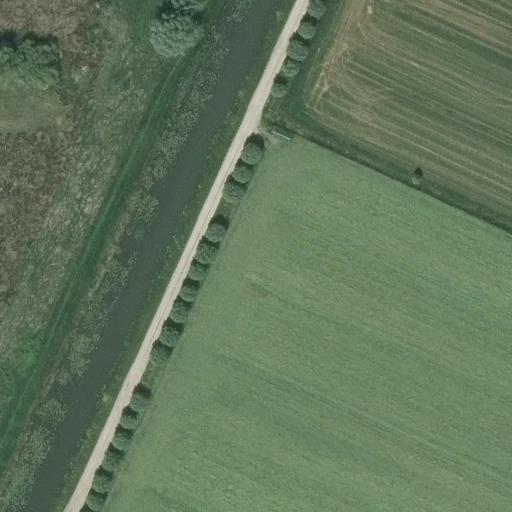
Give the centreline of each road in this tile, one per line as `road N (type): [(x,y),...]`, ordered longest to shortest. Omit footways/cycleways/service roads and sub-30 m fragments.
road 1 (track): [(248,129),(71,511)]
road 2 (track): [(305,0),(248,129)]
